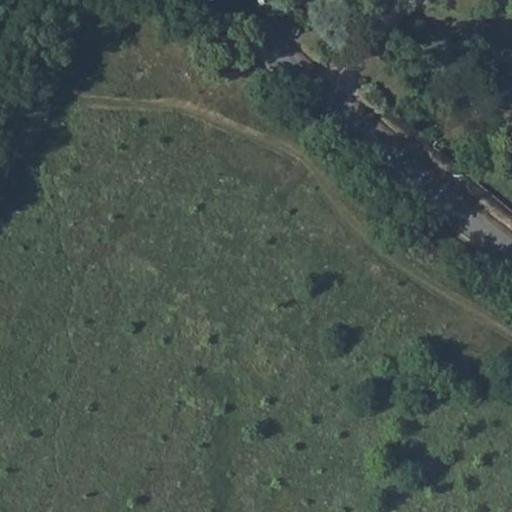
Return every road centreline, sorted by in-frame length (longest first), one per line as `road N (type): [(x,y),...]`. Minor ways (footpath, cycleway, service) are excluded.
road 1 (track): [(511,334),(405,269),(355,223),(309,159),(282,144),(172,106),(59,98),(0,82)]
road 2 (tertiary): [(210,0),(511,253)]
road 3 (unknown): [(330,101),(369,28),(407,0)]
